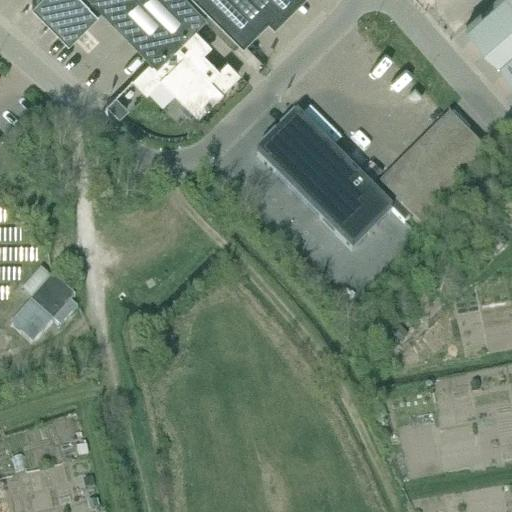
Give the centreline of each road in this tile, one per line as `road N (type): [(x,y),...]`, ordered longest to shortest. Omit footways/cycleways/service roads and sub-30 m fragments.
road 1 (unclassified): [(165,165),(201,156),(358,0)]
road 2 (unclassified): [(504,128),(381,0)]
